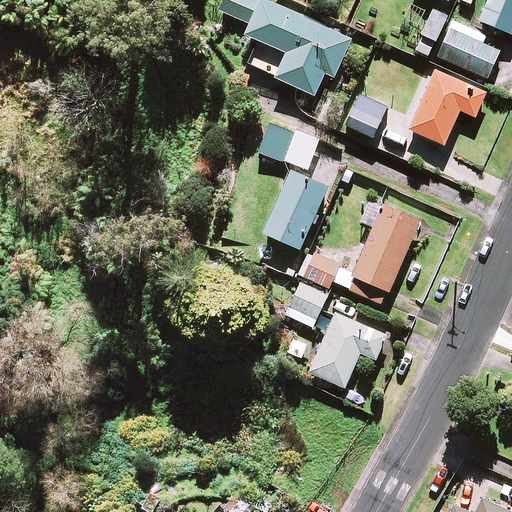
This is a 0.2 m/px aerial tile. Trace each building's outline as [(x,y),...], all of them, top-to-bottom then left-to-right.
[(252,68),(277,78),(277,80),(316,97),(326,74),(336,78),(352,38),(260,0),(226,0),(221,13),(252,25),(247,37),(256,42),(249,60),(255,62),(252,68)] [(476,0),(455,0),(455,1),(472,9),(476,0)] [(511,0),(490,0),(481,24),(511,35),(511,0)] [(448,16),(435,11),(427,31),(440,37),(448,16)] [(483,35),(454,23),(438,58),(488,80),(500,53),(479,44),(483,35)] [(487,96),(437,72),(410,130),(445,147),(461,112),(476,119),(487,96)] [(387,109),(359,96),(346,127),(374,139),(387,109)] [(296,135),(270,125),(260,154),(285,164),(296,135)] [(329,188),(291,172),(265,235),(303,251),(329,188)] [(420,224),(383,207),(355,272),(314,255),(304,278),(330,289),(333,283),(385,306),(420,224)] [(328,296),(301,284),(287,316),(314,328),(328,296)] [(363,315),(340,305),(310,373),(346,389),(361,354),(376,361),(385,342),(402,349),(408,336),(385,326),(383,331),(360,321),(363,315)] [(509,511),(483,500),(477,511),(466,511),(455,506),(452,511),(509,511)]
